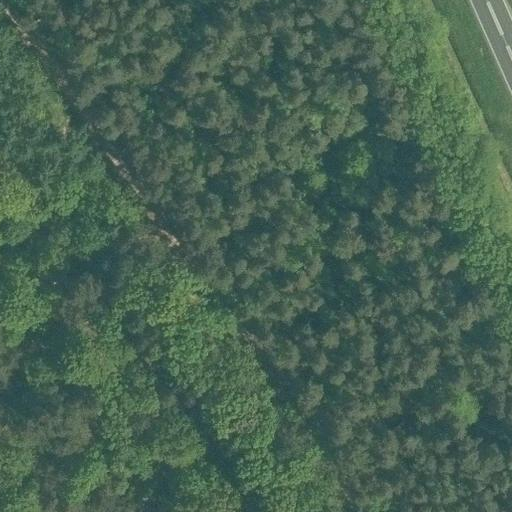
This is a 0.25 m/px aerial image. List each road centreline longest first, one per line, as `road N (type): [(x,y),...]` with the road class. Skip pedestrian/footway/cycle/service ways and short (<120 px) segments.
road 1 (track): [(14,3),(336,482),(340,511)]
road 2 (track): [(112,150),(0,240)]
